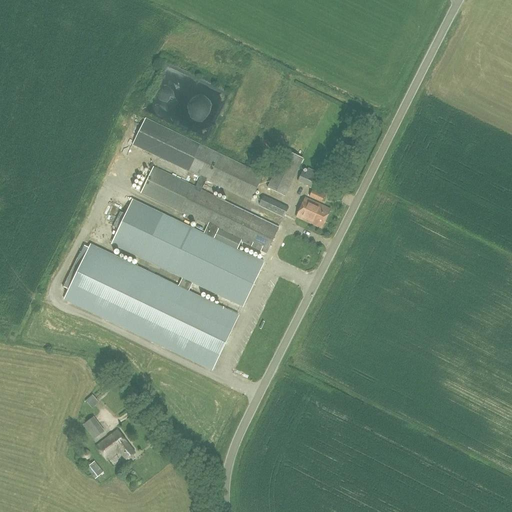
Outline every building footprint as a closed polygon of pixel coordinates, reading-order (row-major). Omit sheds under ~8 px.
[(263,176),(145,118),(127,157),(152,169),(141,192),(208,225),(204,234),(133,200),(126,215),(120,212),(113,227),(119,229),(111,244),(183,279),(179,286),(91,244),(89,248),(84,245),(81,252),(80,251),(63,287),(69,290),(64,300),(212,371),(239,315),(189,291),(193,283),(243,308),(264,263),(214,238),(218,230),(266,254),(279,228),(201,191),(206,180),(251,201),(263,176)] [(285,197),(299,168),(303,159),(285,150),(281,160),(267,188),(285,197)] [(315,189),(319,180),(302,172),(298,182),(315,189)] [(134,175),(133,184),(141,185),(142,177),(134,175)] [(322,202),(325,195),(312,190),(309,197),(322,202)] [(284,217),(288,208),(263,196),(259,205),(284,217)] [(322,229),(331,210),(305,198),(296,217),(322,229)] [(273,293),(277,291),(270,281),(266,284),(273,293)] [(95,395),(89,399),(94,406),(99,401),(95,395)] [(85,422),(97,433),(104,425),(92,414),(85,422)] [(135,454),(118,431),(96,447),(106,461),(119,452),(126,461),(135,454)] [(95,480),(104,473),(95,461),(86,469),(95,480)]
